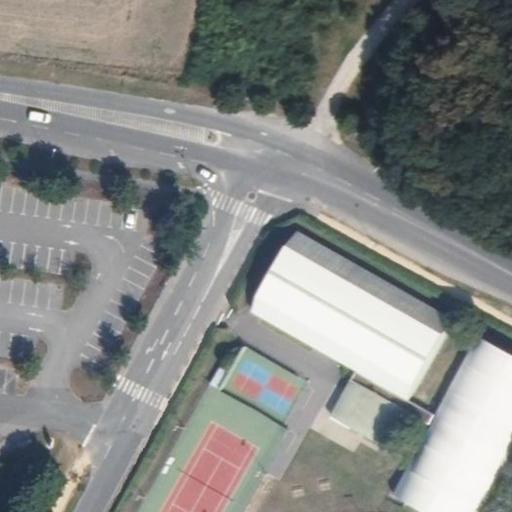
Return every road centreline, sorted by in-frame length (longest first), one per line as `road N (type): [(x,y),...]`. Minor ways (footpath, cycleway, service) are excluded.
road 1 (residential): [(84,511),(252,214),(296,162)]
road 2 (secondary): [(0,97),(206,133),(296,162)]
road 3 (secondary): [(511,278),(296,162)]
road 4 (track): [(296,162),(409,0)]
